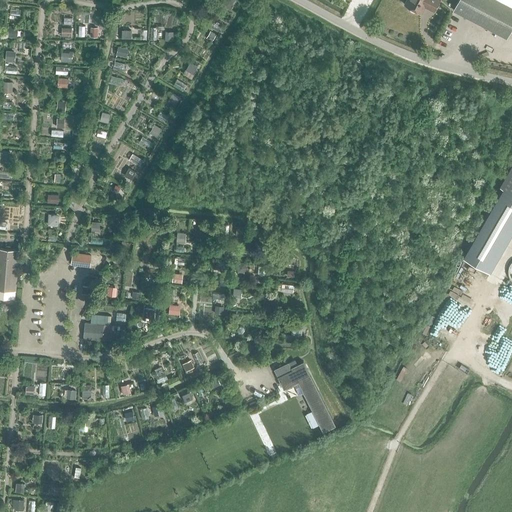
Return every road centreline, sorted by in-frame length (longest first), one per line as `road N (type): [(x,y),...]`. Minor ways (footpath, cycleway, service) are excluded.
road 1 (unclassified): [(299,0),(421,58),(511,81)]
road 2 (track): [(453,350),(402,431),(370,511)]
